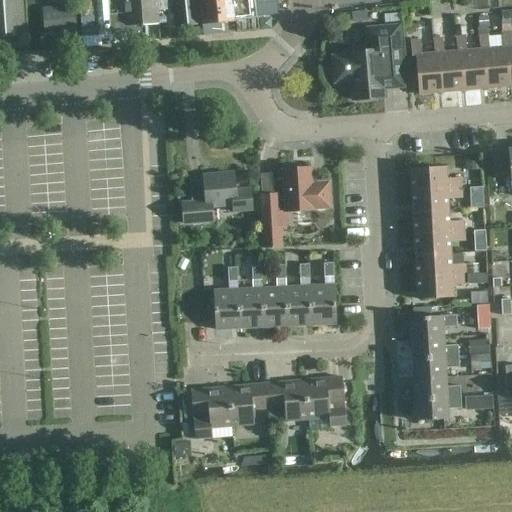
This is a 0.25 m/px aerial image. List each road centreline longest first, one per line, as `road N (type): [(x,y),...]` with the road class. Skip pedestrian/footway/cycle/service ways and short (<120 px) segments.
road 1 (residential): [(187,358),(340,351),(364,338),(373,317),(377,240),(372,124)]
road 2 (residential): [(372,124),(282,129),(246,81)]
road 3 (residential): [(511,113),(372,124)]
road 4 (unclassified): [(0,98),(125,86)]
